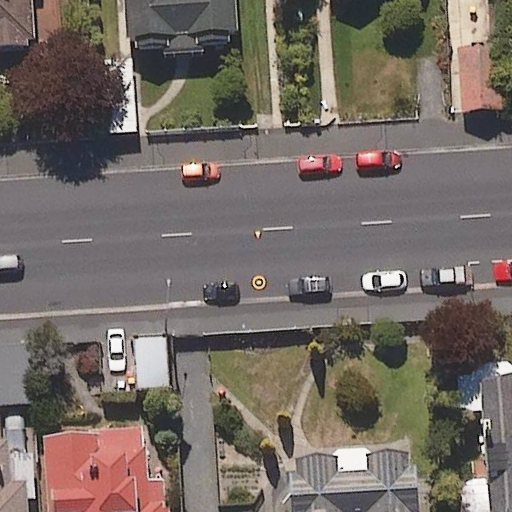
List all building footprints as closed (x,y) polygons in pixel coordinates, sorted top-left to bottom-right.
[(0,0),(0,56),(36,56),(33,0),(0,0)] [(122,0),(126,49),(171,45),(173,61),(239,56),(234,0),(122,0)] [(495,53),(458,56),(462,118),(499,116),(495,53)] [(133,69),(98,70),(100,139),(135,138),(133,69)] [(165,342),(136,344),(140,396),(169,394),(165,342)] [(511,511),(511,373),(509,372),(506,371),(502,370),(499,370),(495,370),(492,371),(488,372),(485,373),(482,375),(479,377),(476,379),(474,382),(458,383),(459,423),(483,422),(485,489),(467,489),(465,492),(464,494),(462,497),(461,500),(460,503),(460,506),(459,509),(459,511),(511,511)] [(8,419),(9,447),(0,447),(0,511),(27,511),(28,501),(35,500),(32,418),(8,419)] [(150,492),(148,438),(47,441),(49,511),(167,511),(167,491),(150,492)] [(288,475),(290,511),(416,511),(413,467),(288,475)]
